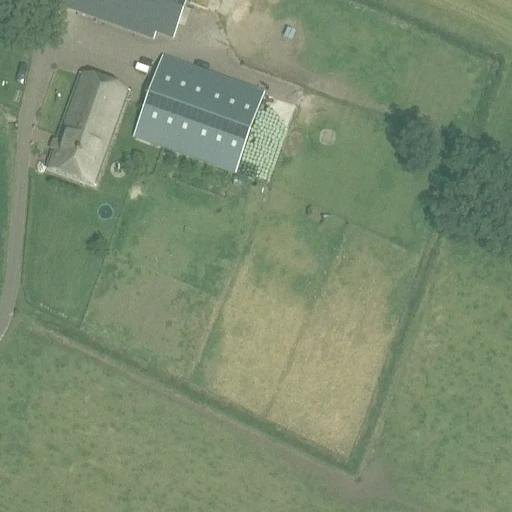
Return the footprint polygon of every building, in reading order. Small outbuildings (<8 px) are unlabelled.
[(47,0),(150,38),(153,32),(167,37),(181,0),(47,0)] [(185,40),(203,45),(208,22),(190,18),(185,40)] [(261,96),(161,59),(134,138),(232,174),(261,96)] [(93,187),(127,93),(78,75),(44,169),(93,187)] [(262,175),(272,183),(283,169),(273,161),(262,175)]
